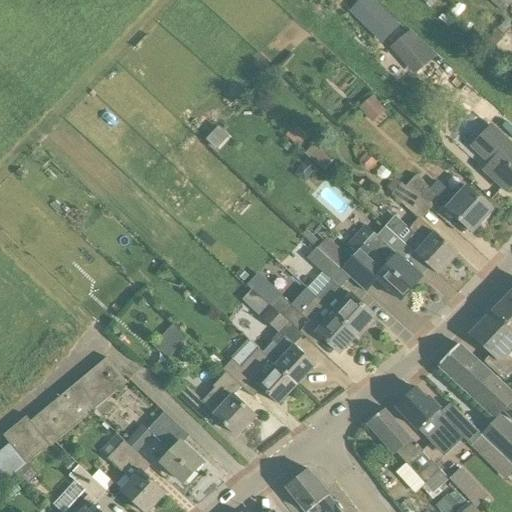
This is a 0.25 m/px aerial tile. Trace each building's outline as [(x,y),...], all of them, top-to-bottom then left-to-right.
[(361,0),(349,12),(366,28),(372,22),(389,38),(400,26),(373,0),(361,0)] [(489,0),(505,13),(511,5),(511,3),(507,0),(489,0)] [(500,31),(498,33),(484,47),(482,44),(473,53),(494,73),(502,64),(490,52),(506,36),(504,34),(511,26),(506,22),(499,30),(500,31)] [(412,71),(432,53),(411,29),(391,47),(412,71)] [(207,141),(206,140),(219,128),(205,114),(211,107),(196,93),(189,100),(174,85),(160,101),(206,143),(207,141)] [(382,108),(373,97),(362,107),(372,118),(382,108)] [(309,136),(297,125),(289,134),(302,145),(309,136)] [(511,186),(511,146),(491,127),(472,148),(493,166),(486,173),(507,192),(511,186)] [(207,141),(217,150),(228,137),(219,128),(206,140),(207,141)] [(367,153),(360,161),(361,167),(365,171),(371,171),(378,164),(377,163),(368,155),(367,153)] [(188,154),(166,176),(203,211),(224,188),(188,154)] [(406,187),(424,204),(431,210),(440,201),(449,210),(448,210),(473,233),(493,211),(467,187),(456,199),(439,184),(432,191),(416,177),(406,187)] [(424,204),(406,187),(402,184),(391,196),(413,216),(424,204)] [(47,203),(63,218),(76,203),(61,189),(47,203)] [(419,218),(409,229),(396,218),(386,228),(438,275),(457,254),(419,218)] [(423,278),(398,255),(375,234),(351,260),(327,238),(321,244),(317,249),(323,254),(351,279),(366,293),(378,280),(401,302),(423,278)] [(375,317),(352,296),(350,298),(341,290),(351,279),(323,254),(314,265),(333,282),(318,298),(326,305),(358,335),(375,317)] [(244,281),(249,277),(241,270),(237,275),(244,281)] [(288,322),(249,287),(246,291),(268,310),(261,318),(278,333),(288,322)] [(300,334),(309,324),(311,322),(281,296),(271,307),(288,322),(295,329),(300,334)] [(492,313),(511,331),(511,301),(507,297),(492,313)] [(319,313),(311,322),(309,324),(318,332),(317,333),(340,355),(358,335),(326,305),(319,313)] [(501,363),(511,350),(511,331),(492,313),(470,336),(501,363)] [(177,329),(158,349),(169,359),(188,339),(177,329)] [(264,354),(277,366),(298,385),(316,366),(287,338),(278,347),(274,343),(264,354)] [(489,443),(504,458),(511,466),(511,426),(501,415),(502,413),(511,421),(511,394),(459,346),(440,365),(498,420),(482,436),(489,443)] [(298,385),(277,366),(264,354),(259,349),(242,368),(234,360),(224,370),(227,373),(242,387),(251,377),(259,385),(258,386),(279,406),(298,385)] [(107,401),(128,384),(107,359),(31,422),(26,417),(3,436),(9,444),(0,451),(0,486),(16,473),(29,463),(49,446),(50,448),(93,412),(107,401)] [(225,359),(220,365),(224,369),(229,363),(225,359)] [(213,387),(228,401),(216,414),(215,416),(238,437),(256,418),(234,398),(243,388),(242,387),(227,373),(213,387)] [(215,416),(216,414),(185,385),(176,394),(207,424),(215,416)] [(439,412),(441,411),(429,398),(427,400),(417,389),(397,408),(431,444),(451,425),(439,412)] [(113,408),(107,401),(93,412),(100,419),(113,408)] [(433,494),(449,480),(386,410),(369,423),(433,494)] [(165,413),(148,431),(154,436),(172,453),(162,463),(184,484),(203,464),(181,443),(179,445),(174,440),(183,430),(165,413)] [(471,447),(475,443),(482,436),(464,419),(454,429),(471,447)] [(103,452),(109,458),(124,442),(117,436),(103,452)] [(132,438),(127,444),(138,454),(143,449),(132,438)] [(138,454),(127,444),(124,442),(109,458),(108,459),(133,481),(122,492),(143,511),(149,511),(166,495),(132,463),(139,456),(138,454)] [(493,469),(504,458),(489,443),(479,454),(493,469)] [(29,485),(40,475),(29,463),(16,473),(29,485)] [(65,511),(98,511),(93,507),(107,492),(78,466),(69,476),(85,491),(65,511)] [(340,511),(329,497),(308,470),(286,488),(305,511),(340,511)] [(459,470),(450,479),(476,507),(485,499),(459,470)] [(450,497),(438,507),(442,511),(453,511),(459,507),(450,497)]
